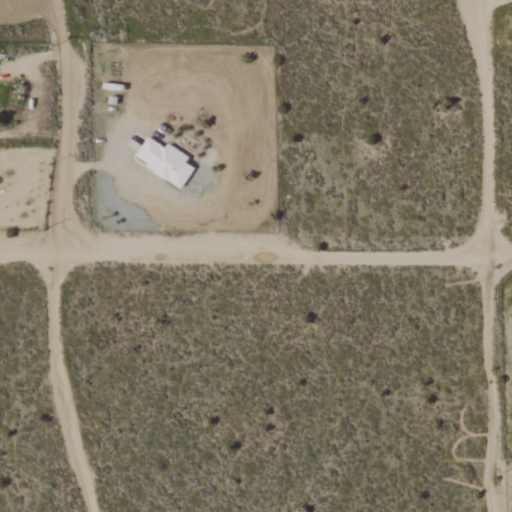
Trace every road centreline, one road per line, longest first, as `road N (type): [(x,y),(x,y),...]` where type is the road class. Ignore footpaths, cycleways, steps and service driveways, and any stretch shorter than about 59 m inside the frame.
road 1 (residential): [(89,511),(52,347),(66,148),(57,0)]
road 2 (residential): [(485,0),(497,511)]
road 3 (residential): [(511,257),(0,257)]
